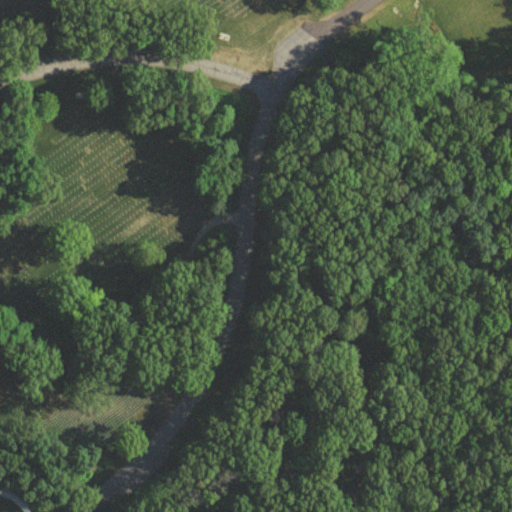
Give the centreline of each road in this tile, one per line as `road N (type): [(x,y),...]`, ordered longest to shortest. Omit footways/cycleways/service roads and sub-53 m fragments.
road 1 (residential): [(75,511),(156,439),(224,324),(240,269),(255,151),(274,94),(307,37)]
road 2 (residential): [(274,94),(144,61),(0,79)]
